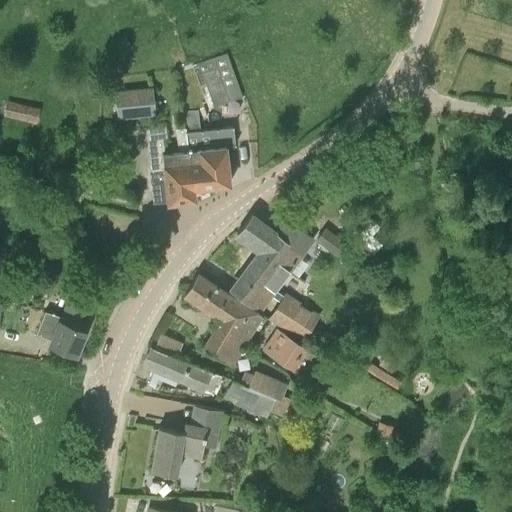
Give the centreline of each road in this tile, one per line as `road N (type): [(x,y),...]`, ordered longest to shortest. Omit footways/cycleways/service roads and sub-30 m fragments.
road 1 (tertiary): [(92,511),(113,381),(153,295),(216,219),(374,106),(412,51),(430,0)]
road 2 (track): [(202,232),(136,206),(0,176)]
